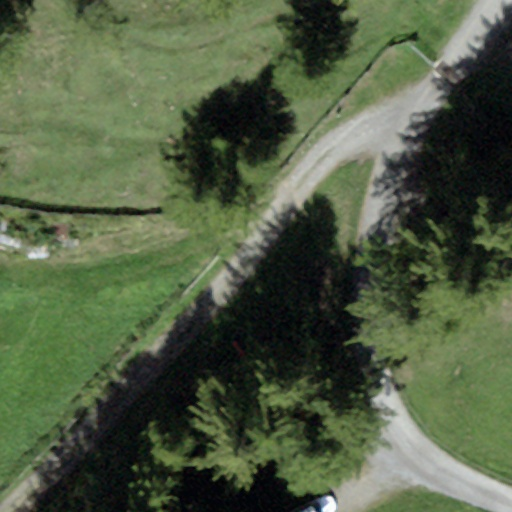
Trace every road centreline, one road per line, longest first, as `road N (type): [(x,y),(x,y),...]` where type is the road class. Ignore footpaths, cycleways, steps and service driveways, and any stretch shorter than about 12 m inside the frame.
road 1 (track): [(410,108),(325,153),(181,333),(10,511)]
road 2 (track): [(511,500),(441,473),(394,439),(366,326),(374,203),(410,108)]
road 3 (track): [(497,0),(410,108)]
